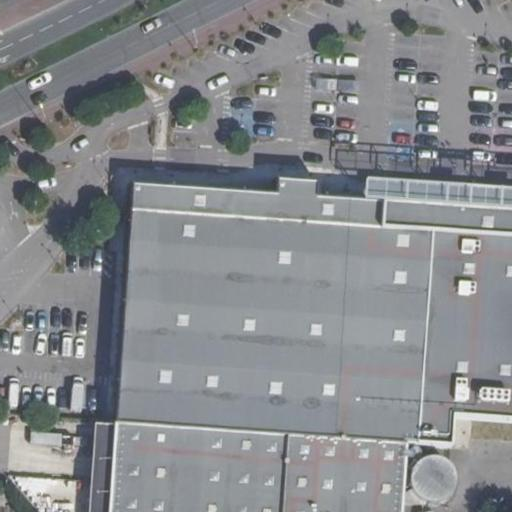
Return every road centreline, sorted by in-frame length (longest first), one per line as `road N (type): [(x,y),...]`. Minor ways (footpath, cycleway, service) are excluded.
road 1 (secondary): [(0,109),(226,0)]
road 2 (secondary): [(108,0),(0,55)]
